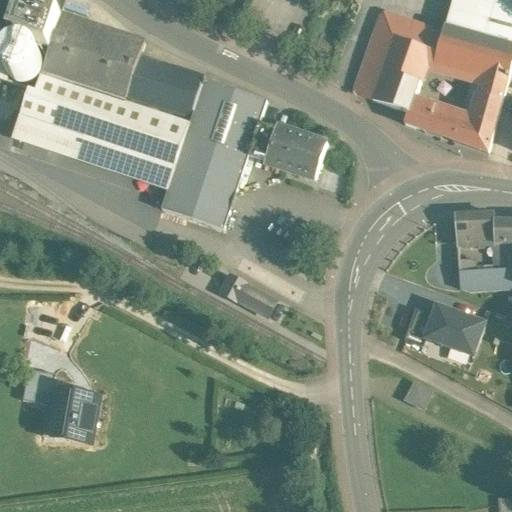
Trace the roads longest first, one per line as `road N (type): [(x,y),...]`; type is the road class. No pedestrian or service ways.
road 1 (residential): [(121,0),(356,129),(408,204)]
road 2 (tertiary): [(367,511),(350,399),(349,298),(367,244),(408,204)]
road 3 (track): [(511,426),(365,344),(348,344)]
